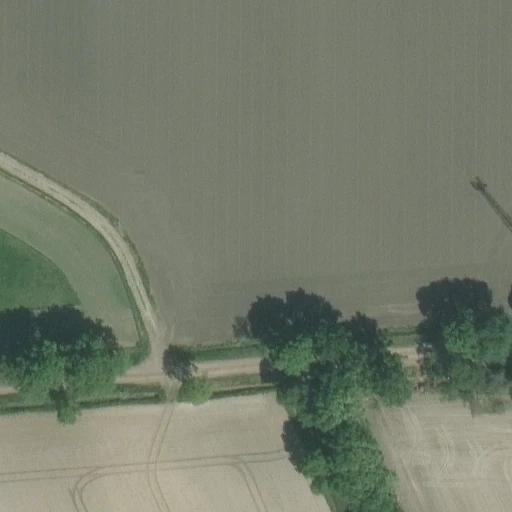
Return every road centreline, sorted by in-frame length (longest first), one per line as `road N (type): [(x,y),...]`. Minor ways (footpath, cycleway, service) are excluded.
road 1 (track): [(306,362),(0,386)]
road 2 (track): [(0,164),(105,226),(163,374)]
road 3 (track): [(511,356),(306,362)]
road 4 (track): [(306,362),(370,511)]
